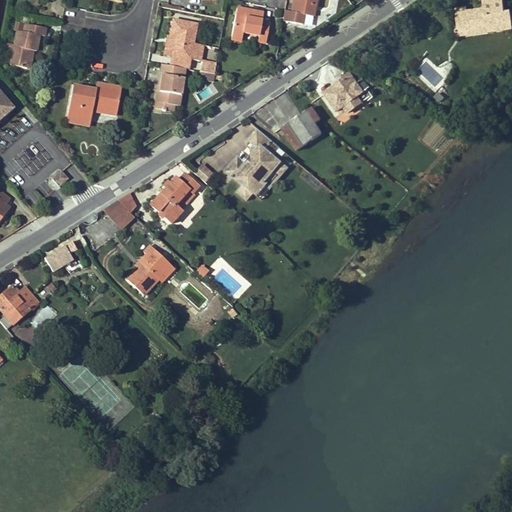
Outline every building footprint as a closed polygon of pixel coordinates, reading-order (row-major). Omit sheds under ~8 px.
[(296,0),(294,13),(291,12),(284,11),(282,21),(301,25),(303,15),(312,17),(315,0),(296,0)] [(502,0),(482,0),(483,9),(466,11),(466,9),(455,11),(457,29),(455,29),(455,36),(458,36),(457,30),(467,29),(468,32),(486,30),(485,26),(491,25),(492,30),(511,28),(510,13),(510,10),(504,10),(502,0)] [(247,9),(236,7),(230,38),(240,41),(242,32),(258,35),(257,41),(265,42),(269,22),(260,20),(262,13),(253,11),(252,16),(245,14),(247,9)] [(171,55),(190,59),(199,61),(202,45),(192,43),(195,25),(172,20),(169,38),(176,40),(175,43),(174,43),(171,55)] [(28,49),(33,50),(35,51),(38,35),(43,36),(45,28),(15,21),(13,30),(16,31),(9,65),(26,69),(29,53),(27,53),(28,49)] [(163,54),(171,55),(174,43),(175,43),(176,40),(169,38),(166,38),(163,54)] [(184,69),(188,69),(190,59),(171,55),(168,65),(184,69)] [(201,62),(200,72),(213,74),(215,64),(201,62)] [(160,75),(155,103),(154,108),(162,109),(161,111),(164,111),(165,110),(172,111),(173,105),(178,106),(182,78),(184,69),(168,65),(161,64),(160,75)] [(213,74),(200,72),(198,79),(212,81),(213,74)] [(342,79),(342,80),(324,94),(336,111),(343,106),(347,112),(362,102),(358,97),(363,93),(350,74),(342,79)] [(94,93),(90,111),(115,116),(120,87),(96,82),(94,93)] [(67,116),(89,119),(90,111),(94,93),(83,91),(84,88),(72,86),(67,116)] [(436,92),(432,99),(440,104),(444,96),(436,92)] [(0,113),(2,116),(11,108),(0,95),(0,113)] [(310,108),(302,114),(289,123),(282,129),(296,151),(304,146),(321,134),(314,124),(319,121),(310,108)] [(65,122),(88,126),(89,119),(67,116),(65,122)] [(267,148),(272,143),(256,130),(247,141),(253,146),(250,151),(251,161),(253,163),(253,164),(247,165),(237,157),(231,166),(238,172),(234,177),(232,179),(242,188),(237,194),(247,202),(253,194),(258,198),(268,187),(265,185),(273,175),(278,174),(285,166),(275,158),(275,155),(267,148)] [(202,163),(194,173),(206,183),(214,173),(202,163)] [(225,173),(232,179),(234,177),(238,172),(231,166),(225,173)] [(289,169),(285,166),(278,174),(273,175),(265,185),(268,187),(272,190),(289,169)] [(65,182),(68,179),(63,173),(59,176),(65,182)] [(187,190),(191,193),(196,186),(182,174),(176,180),(173,178),(148,206),(156,212),(155,216),(159,219),(163,218),(170,225),(181,213),(179,211),(173,206),(187,190)] [(59,187),(65,182),(59,176),(54,181),(59,187)] [(56,190),(59,187),(54,181),(51,184),(50,184),(50,185),(50,186),(50,187),(51,187),(51,188),(52,189),(53,189),(54,190),(55,190),(56,190)] [(193,195),(191,193),(187,190),(173,206),(179,211),(193,195)] [(0,218),(9,207),(4,203),(8,199),(0,192),(0,218)] [(126,199),(122,205),(130,212),(135,207),(126,199)] [(118,205),(116,202),(102,211),(108,216),(118,205)] [(132,218),(118,205),(108,216),(122,229),(132,218)] [(167,231),(159,239),(166,246),(168,243),(165,240),(168,237),(172,237),(173,233),(170,230),(167,231)] [(75,250),(70,242),(43,258),(51,272),(72,260),(68,254),(75,250)] [(144,295),(159,279),(161,277),(158,274),(168,264),(148,245),(143,252),(144,253),(138,260),(142,263),(138,267),(127,279),(144,295)] [(161,277),(159,279),(161,282),(173,268),(168,264),(158,274),(161,277)] [(201,264),(196,272),(204,278),(209,270),(201,264)] [(52,272),(55,280),(67,275),(64,267),(52,272)] [(30,307),(18,293),(12,286),(0,296),(0,311),(11,325),(31,308),(30,307)] [(25,287),(18,293),(30,307),(37,301),(25,287)] [(57,315),(46,304),(29,322),(40,332),(57,315)]
